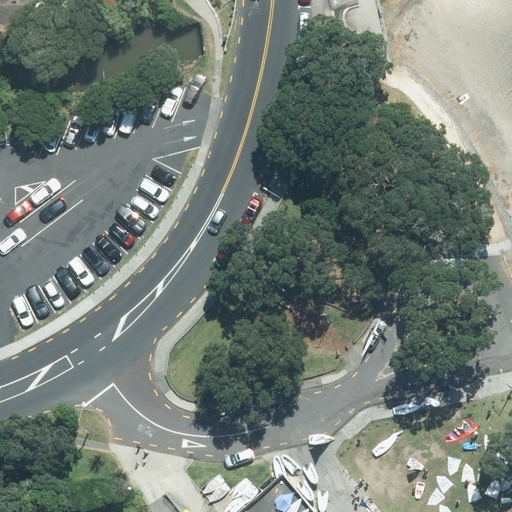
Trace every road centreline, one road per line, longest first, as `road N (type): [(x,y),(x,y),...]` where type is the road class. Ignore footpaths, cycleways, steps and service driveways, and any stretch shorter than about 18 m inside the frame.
road 1 (secondary): [(272,0),(249,120),(197,239),(135,313),(65,364),(0,395)]
road 2 (unknown): [(269,426),(334,467),(371,511)]
